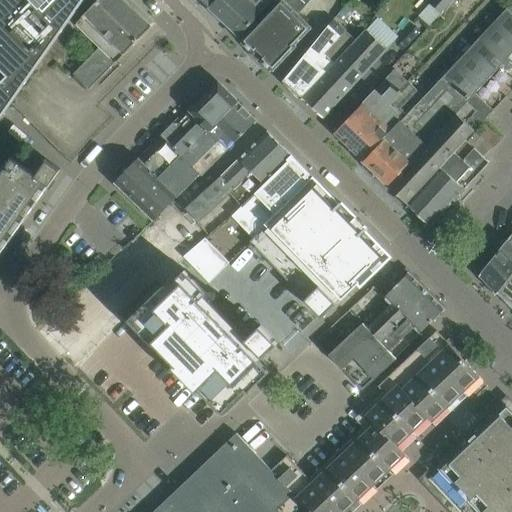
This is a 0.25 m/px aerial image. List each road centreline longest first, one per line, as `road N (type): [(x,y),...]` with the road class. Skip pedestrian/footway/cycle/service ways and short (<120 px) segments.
road 1 (residential): [(511,345),(235,69),(200,60)]
road 2 (residential): [(146,462),(25,335),(15,310),(25,266),(94,174)]
road 3 (residential): [(146,462),(158,450),(218,440),(306,354)]
road 4 (residential): [(200,60),(94,174)]
